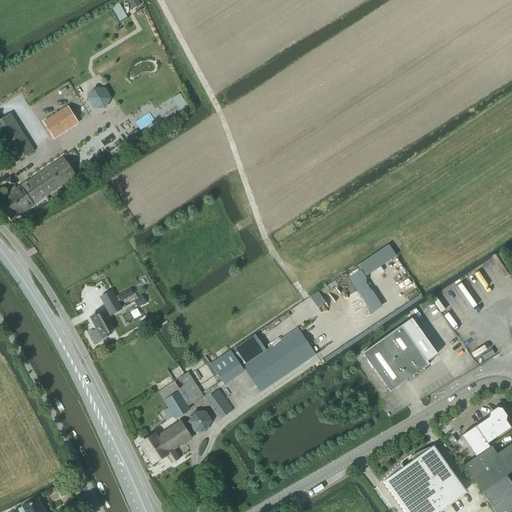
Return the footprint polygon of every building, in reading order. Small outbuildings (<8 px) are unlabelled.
[(54,139),(78,124),(67,107),(43,122),(54,139)] [(0,140),(15,164),(34,152),(10,114),(0,119),(0,140)] [(75,176),(63,158),(20,187),(16,189),(13,186),(15,185),(11,178),(3,182),(8,190),(10,189),(12,192),(0,199),(0,204),(11,221),(33,206),(32,205),(75,176)] [(120,302),(133,294),(129,288),(116,296),(120,302)] [(111,290),(99,297),(109,315),(121,309),(111,290)] [(138,300),(133,302),(137,309),(142,306),(142,307),(146,305),(141,296),(137,298),(138,300)] [(95,342),(110,333),(99,313),(90,318),(96,330),(90,333),(95,342)] [(417,375),(424,371),(422,369),(428,365),(426,361),(436,354),(411,319),(381,340),(410,380),(413,377),(412,375),(415,373),(417,375)] [(260,392),(315,355),(297,329),(242,366),(260,392)] [(410,380),(381,340),(362,353),(390,392),(406,380),(407,382),(410,380)] [(243,370),(230,351),(210,364),(223,384),(243,370)] [(187,374),(175,382),(191,407),(203,399),(187,374)] [(158,392),(174,419),(189,410),(187,406),(178,392),(180,391),(179,389),(175,382),(158,392)] [(221,418),(232,410),(218,390),(208,398),(221,418)] [(461,436),(475,457),(489,447),(487,444),(510,427),(500,412),(496,411),(461,436)] [(173,450),(191,438),(180,421),(157,436),(156,434),(139,445),(152,464),(166,455),(172,464),(179,459),(173,450)] [(456,442),(452,436),(447,440),(451,446),(456,442)] [(482,493),(506,476),(511,471),(511,444),(495,456),(490,447),(475,457),(463,466),(482,493)] [(412,456),(409,458),(410,458),(411,458),(413,461),(403,468),(401,465),(402,464),(401,463),(399,465),(397,467),(395,469),(393,471),(391,473),(386,478),(385,480),(383,482),(383,483),(384,483),(405,511),(436,511),(465,491),(433,447),(434,447),(433,446),(430,447),(427,448),(422,451),(417,453),(412,456)] [(511,511),(511,484),(506,476),(482,493),(494,511),(511,511)] [(20,508),(17,510),(18,511),(42,511),(37,500),(23,507),(20,508)]
